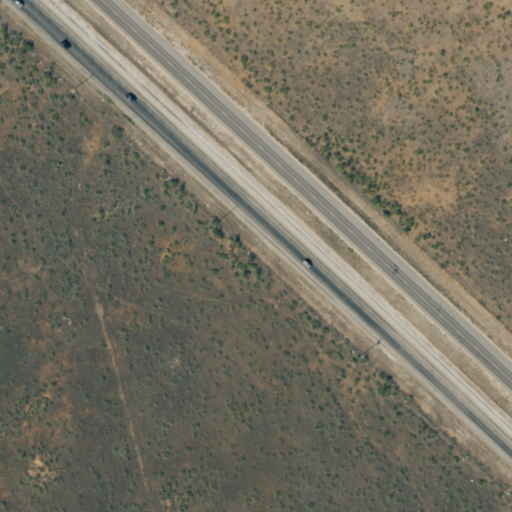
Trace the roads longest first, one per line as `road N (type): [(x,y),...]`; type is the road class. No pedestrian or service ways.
road 1 (trunk): [(32,0),(511,446)]
road 2 (trunk): [(511,373),(105,0)]
